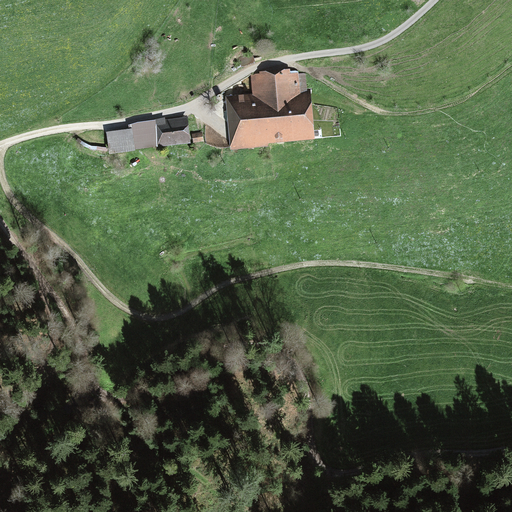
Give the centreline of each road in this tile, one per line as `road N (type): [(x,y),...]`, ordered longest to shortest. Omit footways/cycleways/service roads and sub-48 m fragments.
road 1 (track): [(511,448),(421,451),(335,474),(319,465),(312,448),(304,375),(268,343),(247,340),(131,391),(98,389),(86,375),(76,327),(0,216)]
road 2 (track): [(0,168),(20,209),(138,316),(176,314),(218,286),(302,264),(407,268),(511,286)]
road 3 (track): [(142,119),(0,145)]
